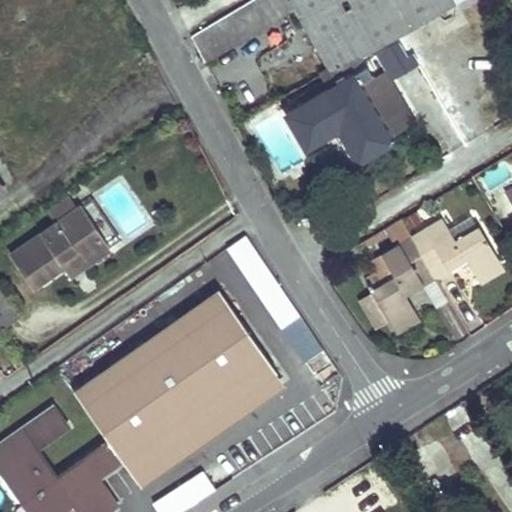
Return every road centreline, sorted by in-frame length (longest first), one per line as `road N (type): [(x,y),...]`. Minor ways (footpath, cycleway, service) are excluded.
road 1 (residential): [(256,205),(0,384)]
road 2 (unknown): [(292,259),(511,122)]
road 3 (residential): [(390,405),(256,205)]
road 4 (residential): [(256,205),(142,0)]
road 5 (residential): [(229,511),(390,405)]
road 6 (residential): [(390,405),(511,326)]
